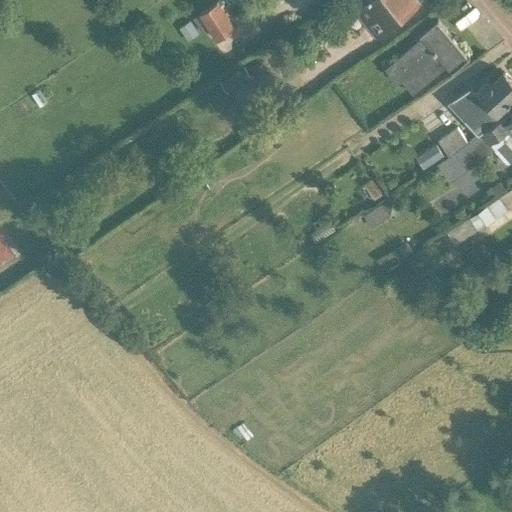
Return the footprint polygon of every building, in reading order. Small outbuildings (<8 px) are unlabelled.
[(388,26),(419,0),(365,0),(356,8),(368,24),(379,15),(388,26)] [(217,41),(237,28),(219,1),(199,14),(217,41)] [(447,64),(453,71),(470,57),(438,19),(421,34),(423,36),(426,39),(419,46),(416,43),(390,65),(403,80),(414,92),(447,64)] [(181,28),(189,41),(200,34),(192,21),(181,28)] [(253,77),(244,64),(220,80),(229,93),(253,77)] [(511,80),(504,72),(491,83),(488,80),(475,92),(471,87),(453,99),(469,117),(464,121),(477,135),(503,117),(499,112),(511,99),(511,80)] [(511,116),(507,121),(503,117),(477,135),(468,141),(449,154),(450,155),(444,159),(449,168),(463,158),(469,167),(495,150),(490,143),(511,128),(511,116)] [(449,154),(468,141),(457,127),(439,139),(449,154)] [(436,144),(426,150),(434,162),(443,156),(436,144)] [(506,191),(499,181),(489,187),(495,197),(506,191)] [(511,187),(499,196),(507,208),(511,204),(511,187)] [(395,193),(377,204),(386,218),(404,207),(395,193)] [(508,209),(507,208),(499,196),(498,197),(498,198),(448,232),(456,244),(508,209)]
